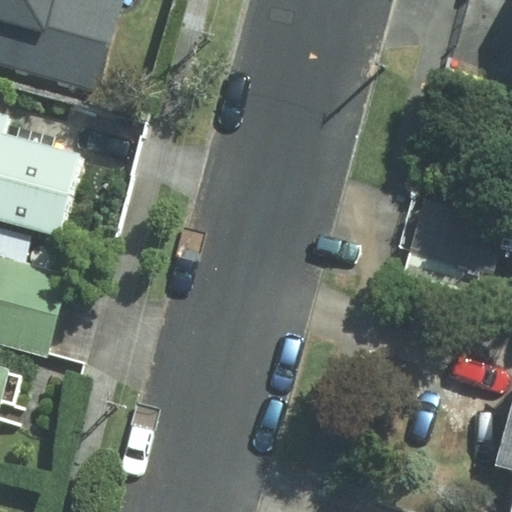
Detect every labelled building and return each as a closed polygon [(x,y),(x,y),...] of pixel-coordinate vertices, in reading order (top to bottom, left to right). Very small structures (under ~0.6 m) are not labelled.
[(0,0),(0,72),(96,97),(120,2),(113,0),(0,0)] [(0,236),(58,250),(83,140),(0,121),(0,236)] [(0,260),(0,351),(44,365),(70,282),(0,260)] [(0,375),(0,409),(9,378),(0,375)] [(511,511),(511,387),(486,480),(511,487),(511,502),(509,511),(511,511)]
